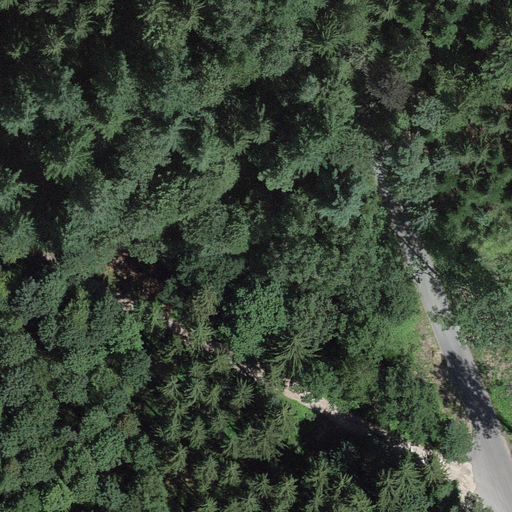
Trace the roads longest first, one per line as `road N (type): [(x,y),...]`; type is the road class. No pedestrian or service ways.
road 1 (track): [(506,493),(0,238)]
road 2 (unclassified): [(511,503),(391,188),(334,0)]
